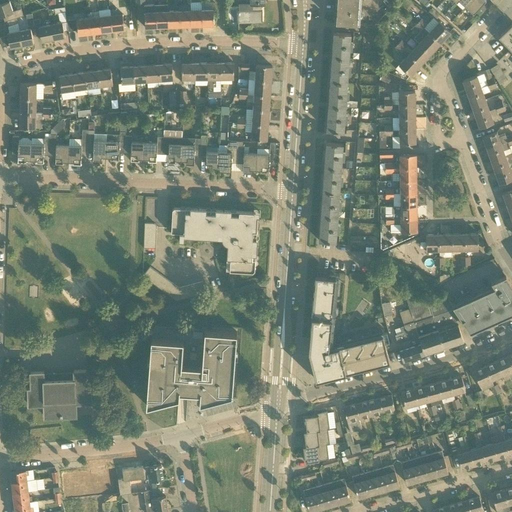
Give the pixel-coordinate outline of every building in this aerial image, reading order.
[(156,12),(156,5),(145,5),(144,0),(135,0),(135,6),(145,6),(145,28),(157,27),(156,17),(156,12)] [(265,0),(250,0),(251,4),(239,4),(239,10),(238,10),(238,22),(263,22),(263,10),(262,10),(262,5),(266,5),(265,0)] [(336,0),(336,11),(335,13),(335,23),(357,24),(358,12),(359,0),(358,0),(336,0)] [(471,0),(466,6),(474,13),(485,0),(471,0)] [(17,17),(17,18),(23,16),(21,9),(13,11),(10,1),(0,4),(0,17),(5,16),(7,21),(17,17)] [(157,27),(168,27),(168,11),(168,4),(156,5),(156,12),(156,17),(157,27)] [(203,26),(202,10),(202,5),(197,5),(197,10),(191,10),(191,26),(203,26)] [(433,17),(434,17),(428,24),(422,18),(418,22),(441,43),(451,32),(439,21),(439,22),(436,19),(440,15),(432,8),(428,12),(429,13),(427,15),(431,18),(433,17)] [(202,10),(203,26),(214,25),(214,9),(202,10)] [(180,27),(191,26),(191,10),(179,11),(180,27)] [(100,16),(99,11),(90,12),(91,17),(88,18),(90,34),(102,32),(100,16)] [(180,27),(179,11),(168,11),(168,27),(180,27)] [(111,15),(113,31),(125,29),(123,14),(111,15)] [(102,32),(113,31),(111,15),(100,16),(102,32)] [(17,17),(7,21),(8,26),(18,23),(17,18),(17,17)] [(79,35),(90,34),(88,18),(77,19),(79,35)] [(74,19),(67,20),(69,31),(75,30),(74,19)] [(414,39),(419,43),(431,54),(441,43),(418,22),(415,26),(416,26),(414,28),(418,32),(420,30),(421,31),(414,39)] [(51,25),(54,39),(65,37),(63,23),(51,25)] [(511,23),(499,36),(511,50),(511,23)] [(42,42),(54,39),(51,25),(39,27),(42,42)] [(19,31),(22,46),(34,43),(31,29),(19,31)] [(8,33),(10,45),(10,48),(22,46),(19,31),(8,33)] [(333,51),(332,57),(349,58),(350,43),(351,34),(334,33),(333,41),(331,41),(330,51),(333,51)] [(2,45),(9,44),(8,35),(1,36),(2,45)] [(407,46),(406,47),(400,42),(398,44),(421,65),(431,54),(419,43),(412,51),(407,46)] [(411,76),(421,65),(398,44),(395,48),(400,53),(400,54),(405,58),(399,65),(411,76)] [(348,74),(349,64),(349,58),(332,57),(332,63),(329,63),(328,73),(331,74),(331,82),(347,83),(348,74)] [(159,64),(161,80),(173,79),(172,63),(159,64)] [(182,79),(195,79),(195,63),(182,63),(182,79)] [(195,79),(195,84),(202,84),(202,79),(208,79),(208,63),(195,63),(195,79)] [(221,63),(208,63),(208,79),(208,92),(216,92),(216,84),(221,84),(221,63)] [(227,84),(227,79),(234,79),(234,63),(221,63),(221,84),(227,84)] [(148,81),(161,80),(159,64),(146,65),(148,81)] [(135,82),(148,81),(146,65),(133,66),(135,82)] [(255,80),(272,81),(273,66),(257,65),(256,71),(255,80)] [(499,82),(506,78),(497,65),(490,69),(499,82)] [(135,90),(135,82),(133,66),(121,67),(122,83),(119,84),(120,92),(135,90)] [(110,91),(109,85),(113,84),(111,68),(98,70),(100,86),(99,86),(100,92),(110,91)] [(494,78),(492,79),(492,78),(489,70),(489,69),(483,72),(484,74),(486,80),(488,85),(495,83),(494,78)] [(87,88),(99,86),(100,86),(98,70),(85,72),(87,88)] [(74,90),(87,88),(85,72),(72,74),(74,90)] [(382,73),(380,79),(389,83),(391,77),(382,73)] [(62,92),(74,90),(72,74),(59,76),(62,92)] [(467,93),(481,88),(477,76),(463,81),(467,93)] [(270,96),(272,81),(255,80),(254,95),(270,96)] [(331,82),(330,90),(327,90),(326,100),(329,100),(329,106),(346,108),(346,101),(347,91),(347,83),(331,82)] [(36,99),(37,84),(21,83),(20,98),(36,99)] [(497,87),(496,84),(495,83),(488,85),(490,91),(497,88),(497,87)] [(471,104),(485,99),(481,88),(467,93),(471,104)] [(176,111),(176,106),(176,91),(170,92),(170,106),(168,109),(168,112),(176,111)] [(399,105),(415,105),(415,91),(392,92),(392,100),(384,100),(384,105),(392,105),(399,105)] [(254,95),(254,101),(253,109),(269,111),(270,96),(254,95)] [(502,101),(494,104),(492,97),(485,99),(471,104),(475,116),(504,106),(502,101)] [(36,113),(36,99),(20,98),(20,113),(36,113)] [(399,118),(416,117),(415,105),(399,105),(399,118)] [(344,132),(345,123),(345,113),(346,108),(329,106),(328,112),(326,112),(325,122),(328,123),(327,131),(344,132)] [(504,106),(475,116),(480,128),(494,123),(491,116),(498,114),(498,113),(505,111),(504,106)] [(253,109),(252,124),(268,125),(269,111),(253,109)] [(511,112),(503,116),(505,122),(511,119),(511,112)] [(43,114),(36,113),(20,113),(20,128),(36,128),(36,119),(43,120),(43,119),(51,119),(51,114),(43,114)] [(416,117),(399,118),(399,130),(416,130),(416,117)] [(267,140),(268,125),(252,124),(251,139),(267,140)] [(107,141),(106,141),(94,140),(95,130),(88,130),(88,138),(87,149),(88,149),(88,148),(94,148),(93,160),(102,160),(102,157),(106,158),(107,141)] [(392,130),(385,130),(385,131),(379,131),(380,136),(392,136),(400,136),(400,143),(416,143),(416,130),(399,130),(392,130)] [(126,140),(126,135),(126,132),(120,131),(120,135),(107,135),(106,141),(107,141),(106,158),(111,158),(111,161),(119,161),(119,149),(125,150),(126,150),(126,140)] [(498,135),(497,132),(483,137),(487,149),(511,140),(511,134),(506,137),(505,133),(498,135)] [(200,153),(200,156),(206,156),(206,171),(214,171),(214,168),(219,169),(219,152),(219,148),(207,147),(207,135),(201,135),(201,138),(200,153)] [(181,161),(182,144),(183,138),(164,137),(163,141),(163,154),(163,151),(169,152),(168,163),(177,163),(177,161),(181,161)] [(50,143),(50,138),(44,138),(44,144),(31,144),(31,160),(35,161),(35,163),(44,164),(44,152),(50,153),(50,154),(51,143),(50,143)] [(195,145),(182,144),(181,161),(186,161),(186,164),(194,164),(195,153),(200,153),(201,138),(195,138),(195,145)] [(511,140),(487,149),(491,161),(511,153),(511,140)] [(238,160),(239,146),(239,141),(230,141),(227,145),(219,145),(219,148),(219,152),(219,169),(223,169),(223,171),(231,172),(232,160),(238,160),(238,163),(238,160)] [(139,159),(144,159),(144,143),(132,142),(131,161),(139,162),(139,159)] [(26,160),(31,160),(31,144),(19,143),(18,163),(26,163),(26,160)] [(157,143),(144,143),(144,159),(148,159),(148,162),(157,163),(157,143)] [(343,144),(326,143),(326,151),(323,151),(322,161),(325,161),(324,167),(341,169),(342,163),(343,152),(343,144)] [(64,162),(68,162),(69,145),(56,145),(56,156),(55,164),(64,165),(64,162)] [(82,146),(69,145),(68,162),(73,162),(73,165),(81,165),(82,146)] [(256,170),(257,154),(244,153),(245,146),(239,146),(238,160),(244,161),(243,172),(252,173),(252,170),(256,170)] [(511,153),(491,161),(495,172),(511,166),(511,153)] [(257,154),(256,170),(261,170),(261,173),(269,173),(270,154),(257,154)] [(380,168),(416,167),(416,155),(400,155),(400,163),(380,163),(380,168)] [(511,166),(495,172),(500,184),(511,179),(511,166)] [(341,174),(341,169),(324,167),(324,173),(321,173),(321,184),(323,184),(323,192),(340,193),(340,185),(341,174)] [(400,181),(417,180),(416,167),(380,168),(380,173),(400,173),(400,181)] [(401,193),(417,193),(417,180),(400,181),(401,193)] [(507,205),(511,203),(511,189),(503,193),(507,205)] [(339,201),(340,193),(323,192),(322,200),(320,200),(319,210),(321,210),(321,216),(338,217),(338,211),(339,201)] [(401,206),(417,206),(417,193),(401,193),(401,206)] [(386,219),(417,219),(417,206),(401,206),(401,214),(386,215),(386,219)] [(181,208),(175,208),(173,209),(172,226),(171,233),(180,233),(180,236),(179,237),(179,241),(184,242),(184,237),(208,238),(211,239),(222,239),(223,241),(224,243),(226,245),(228,246),(226,271),(230,271),(230,272),(247,272),(253,273),(255,271),(255,265),(253,265),(253,260),(256,260),(256,259),(253,259),(253,255),(256,255),(256,248),(255,247),(256,246),(257,240),(254,240),(254,235),(257,235),(257,230),(258,220),(258,218),(259,218),(260,211),(253,211),(253,212),(236,211),(236,214),(231,214),(231,211),(216,210),(216,213),(211,212),(212,210),(211,210),(211,212),(206,212),(206,209),(191,209),(191,211),(186,211),(186,208),(185,208),(185,211),(181,211),(181,208)] [(336,242),(337,234),(337,223),(338,217),(321,216),(321,222),(318,222),(317,232),(320,233),(319,241),(336,242)] [(386,224),(401,224),(401,232),(417,232),(417,219),(386,219),(386,224)] [(145,223),(144,248),(156,249),(157,225),(155,223),(145,223)] [(465,234),(466,250),(478,250),(478,233),(465,234)] [(426,251),(440,251),(439,234),(426,235),(426,251)] [(439,234),(440,251),(440,258),(440,266),(445,265),(445,257),(453,257),(453,250),(452,234),(439,234)] [(453,250),(466,250),(465,234),(452,234),(453,250)] [(150,266),(143,276),(177,301),(206,293),(202,281),(179,288),(150,266)] [(492,282),(511,313),(511,284),(506,276),(492,282)] [(316,277),(315,284),(309,352),(313,367),(316,381),(390,363),(382,332),(333,345),(339,279),(316,277)] [(498,320),(511,314),(511,313),(492,282),(491,282),(495,288),(481,294),(498,320)] [(405,295),(410,309),(415,322),(425,354),(425,355),(425,354),(443,348),(443,349),(444,348),(463,342),(464,342),(458,325),(457,326),(455,321),(460,318),(461,318),(453,306),(449,300),(447,297),(429,303),(428,304),(426,298),(414,302),(411,293),(405,295)] [(485,326),(498,320),(481,294),(467,300),(485,326)] [(470,333),(485,326),(467,300),(453,306),(461,318),(460,318),(470,333)] [(393,314),(390,302),(383,303),(385,316),(393,314)] [(403,361),(425,354),(415,322),(410,309),(400,312),(405,325),(404,325),(409,340),(397,344),(400,351),(403,361)] [(152,338),(150,357),(147,406),(179,397),(180,391),(200,393),(200,403),(233,394),(237,332),(205,330),(153,326),(152,338)] [(511,362),(507,352),(498,356),(505,371),(511,368),(511,362)] [(498,356),(488,360),(496,375),(505,371),(498,356)] [(488,360),(478,364),(485,380),(496,375),(488,360)] [(478,364),(468,369),(475,384),(485,380),(478,364)] [(76,403),(92,402),(91,386),(88,386),(87,370),(74,370),(74,379),(44,380),(44,372),(31,372),(31,388),(28,388),(29,405),(44,404),(45,417),(77,415),(76,403)] [(465,374),(455,377),(459,394),(470,391),(465,374)] [(455,377),(445,380),(449,396),(459,394),(455,377)] [(445,380),(435,382),(440,399),(449,396),(445,380)] [(435,382),(425,385),(430,401),(440,399),(435,382)] [(425,385),(415,387),(420,404),(430,401),(425,385)] [(415,387),(405,390),(409,407),(420,404),(415,387)] [(399,394),(389,396),(394,413),(404,410),(399,394)] [(467,395),(469,406),(475,405),(473,394),(467,395)] [(389,396),(379,399),(384,415),(394,413),(389,396)] [(379,399),(370,401),(374,418),(384,415),(379,399)] [(370,401),(358,405),(363,425),(376,422),(374,418),(370,401)] [(358,405),(346,408),(351,429),(363,425),(358,405)] [(435,415),(436,419),(439,418),(436,405),(428,407),(431,416),(435,415)] [(330,429),(327,411),(320,413),(317,413),(318,415),(305,417),(306,428),(307,431),(304,432),(308,432),(328,429),(328,430),(330,430),(330,429)] [(511,428),(502,432),(508,452),(511,450),(511,428)] [(328,430),(328,429),(308,432),(304,432),(305,436),(306,443),(306,446),(303,447),(307,447),(327,444),(327,445),(330,444),(328,430)] [(502,432),(490,435),(496,455),(508,452),(502,432)] [(490,435),(478,438),(479,442),(484,459),(496,455),(490,435)] [(479,442),(470,445),(474,461),(484,459),(479,442)] [(327,445),(327,444),(307,447),(303,447),(304,451),(305,458),(305,459),(305,461),(305,462),(306,462),(307,462),(329,459),(327,445)] [(470,445),(460,448),(465,464),(474,461),(470,445)] [(460,448),(450,450),(455,467),(465,464),(460,448)] [(450,450),(440,453),(445,469),(455,467),(450,450)] [(406,458),(394,462),(399,482),(411,479),(406,458)] [(124,478),(118,479),(119,485),(120,495),(127,494),(131,493),(144,491),(156,489),(155,481),(163,480),(161,464),(151,466),(143,467),(143,466),(142,461),(122,464),(124,478)] [(394,462),(382,465),(388,486),(399,482),(394,462)] [(382,465),(370,469),(371,473),(376,489),(388,486),(382,465)] [(114,468),(102,469),(104,490),(116,489),(114,468)] [(102,469),(89,471),(92,492),(104,490),(102,469)] [(10,472),(12,482),(12,483),(27,481),(26,475),(29,475),(29,470),(26,470),(10,472)] [(89,471),(77,472),(79,493),(92,492),(89,471)] [(77,472),(65,473),(67,495),(79,493),(77,472)] [(371,473),(361,475),(366,492),(376,489),(371,473)] [(314,475),(296,475),(297,485),(314,485),(314,475)] [(361,475),(352,478),(356,494),(366,492),(361,475)] [(352,478),(342,481),(346,497),(356,494),(352,478)] [(12,483),(13,493),(28,491),(28,485),(30,485),(30,480),(27,481),(12,483)] [(342,481),(332,484),(336,500),(346,497),(342,481)] [(314,485),(297,485),(297,495),(314,495),(314,485)] [(144,491),(146,511),(168,511),(166,496),(157,498),(156,489),(144,491)] [(505,511),(510,511),(508,505),(504,490),(492,493),(497,511),(505,511)] [(13,493),(14,503),(30,502),(33,501),(32,496),(29,497),(28,491),(13,493)] [(314,495),(297,495),(297,506),(314,505),(314,495)] [(483,511),(484,511),(479,497),(467,500),(470,511),(483,511)] [(470,511),(467,500),(456,503),(458,511),(470,511)] [(15,511),(33,511),(33,507),(30,507),(30,502),(14,503),(15,511)] [(458,511),(456,503),(444,507),(445,511),(458,511)]
